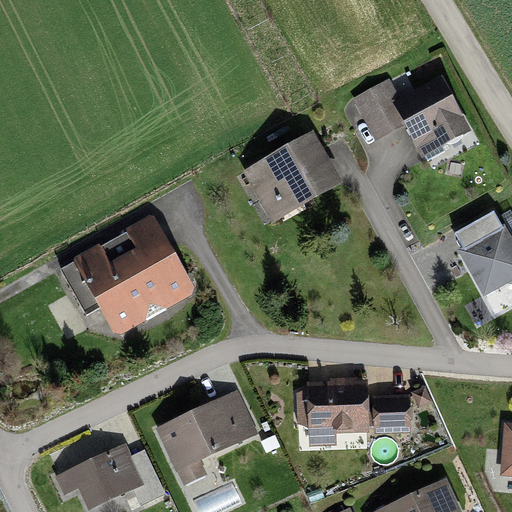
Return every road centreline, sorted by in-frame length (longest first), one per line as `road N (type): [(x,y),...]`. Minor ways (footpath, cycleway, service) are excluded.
road 1 (residential): [(0,460),(209,358),(254,349),(511,365)]
road 2 (unclassified): [(511,116),(442,0)]
